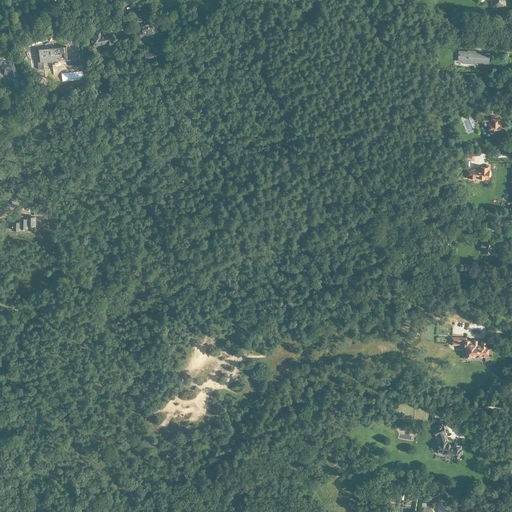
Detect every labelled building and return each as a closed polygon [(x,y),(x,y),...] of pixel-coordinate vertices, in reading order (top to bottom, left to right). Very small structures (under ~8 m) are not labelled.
[(157,21),(153,22),(152,20),(145,22),(145,24),(141,25),(143,31),(139,32),(140,38),(146,37),(145,34),(154,32),(155,34),(160,33),(157,21)] [(92,44),(96,43),(97,45),(106,44),(107,47),(115,46),(112,34),(101,36),(101,34),(90,36),(92,44)] [(66,46),(36,50),(38,63),(68,59),(66,46)] [(162,47),(145,51),(147,58),(164,53),(162,47)] [(463,61),(463,63),(473,64),(474,62),(487,63),(488,54),(474,53),(474,51),(467,51),(467,53),(459,52),(459,61),(463,61)] [(0,71),(1,72),(1,73),(6,74),(6,72),(9,73),(9,74),(10,76),(16,73),(16,74),(17,74),(17,75),(18,75),(14,64),(8,63),(9,62),(2,61),(2,60),(0,59),(0,71)] [(491,119),(485,118),(485,115),(482,115),(482,118),(481,118),(481,122),(486,122),(486,126),(488,126),(488,131),(494,131),(494,132),(494,133),(497,133),(497,132),(498,132),(498,131),(499,131),(499,119),(495,119),(495,116),(491,116),(491,119)] [(464,178),(470,179),(470,178),(475,179),(475,177),(479,177),(479,179),(484,179),(484,178),(489,178),(489,170),(488,170),(488,167),(480,167),(480,170),(471,170),(471,168),(470,168),(470,160),(467,160),(466,167),(465,167),(464,178)] [(12,230),(20,230),(20,228),(27,228),(27,226),(34,226),(35,217),(27,217),(27,219),(20,219),(20,222),(13,222),(12,230)] [(484,253),(494,254),(495,250),(493,249),(494,244),(492,244),(492,242),(488,242),(489,236),(483,235),(482,243),(481,243),(481,247),(485,248),(484,253)] [(466,346),(466,349),(466,356),(471,357),(472,355),(477,355),(477,356),(481,356),(481,354),(487,355),(488,347),(486,347),(486,342),(481,342),(481,345),(477,345),(477,340),(474,340),(474,341),(467,340),(467,338),(451,337),(450,345),(466,346)] [(440,446),(438,446),(437,449),(439,450),(438,450),(438,453),(439,453),(448,455),(449,455),(454,456),(459,457),(461,445),(456,445),(457,443),(454,443),(453,446),(451,446),(451,445),(450,444),(449,443),(448,444),(447,444),(447,445),(446,445),(448,435),(446,434),(443,425),(436,427),(440,439),(440,440),(442,440),(440,446)] [(429,502),(432,508),(442,504),(439,498),(429,502)]
